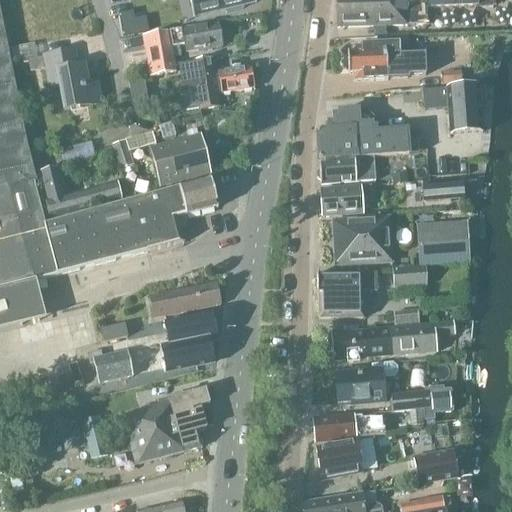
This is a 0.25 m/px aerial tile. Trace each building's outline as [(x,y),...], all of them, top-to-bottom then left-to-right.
[(252,4),(251,0),(191,0),(195,16),(252,4)] [(462,0),(336,0),(338,30),(425,26),(425,10),(463,9),(462,0)] [(0,289),(183,245),(176,220),(218,209),(210,182),(46,227),(26,156),(0,23),(0,289)] [(222,49),(217,25),(170,33),(173,49),(179,48),(184,47),(186,55),(222,49)] [(150,78),(176,74),(173,59),(171,49),(169,33),(143,38),(150,78)] [(404,58),(403,49),(407,48),(407,38),(386,39),(386,47),(352,48),(352,55),(348,56),(348,76),(353,76),(353,83),(389,82),(389,80),(408,79),(408,77),(426,76),(425,57),(404,58)] [(173,49),(171,49),(173,59),(180,58),(179,48),(173,49)] [(75,69),(72,52),(43,57),(43,60),(29,62),(31,73),(35,73),(35,74),(43,72),(43,71),(45,71),(48,83),(47,83),(48,90),(58,88),(63,113),(101,105),(97,84),(88,86),(84,67),(75,69)] [(212,61),(178,66),(187,114),(220,108),(217,94),(214,76),(212,61)] [(218,74),(221,94),(222,96),(253,91),(250,69),(218,74)] [(461,74),(441,75),(441,86),(461,85),(461,74)] [(486,129),(482,86),(450,89),(454,131),(486,129)] [(149,103),(146,87),(136,89),(139,105),(149,103)] [(328,132),(317,135),(319,163),(365,159),(407,156),(405,132),(379,134),(378,122),(378,121),(366,122),(365,112),(332,115),(333,122),(327,123),(328,132)] [(194,128),(185,130),(187,139),(196,137),(194,128)] [(160,189),(209,176),(199,138),(150,150),(160,189)] [(121,172),(133,167),(125,143),(113,147),(121,172)] [(65,165),(91,159),(87,146),(62,152),(65,165)] [(365,159),(319,163),(321,187),(375,183),(374,171),(366,172),(365,159)] [(65,197),(58,169),(37,175),(48,219),(119,201),(115,184),(65,197)] [(406,176),(392,177),(393,186),(407,184),(406,176)] [(424,205),(463,201),(462,184),(423,187),(424,205)] [(323,219),(332,219),(363,216),(363,210),(371,210),(370,193),(372,193),(371,189),(321,192),(323,219)] [(335,269),(393,265),(390,219),(332,223),(335,269)] [(419,269),(470,266),(467,224),(417,228),(419,269)] [(394,289),(427,286),(426,270),(393,272),(394,289)] [(364,320),(363,294),(377,294),(377,287),(376,287),(376,275),(316,276),(317,298),(319,298),(319,321),(364,320)] [(153,321),(220,307),(216,285),(149,299),(153,321)] [(395,328),(419,326),(418,313),(394,315),(395,328)] [(171,351),(218,343),(213,319),(166,327),(171,351)] [(334,363),(437,354),(435,338),(454,336),(453,325),(331,336),(334,363)] [(103,344),(127,338),(125,327),(101,332),(103,344)] [(215,368),(210,344),(163,352),(168,376),(215,368)] [(102,360),(101,353),(87,356),(89,366),(94,364),(99,386),(132,379),(127,354),(102,360)] [(395,367),(389,365),(365,367),(367,373),(335,377),(338,405),(361,403),(361,406),(386,404),(383,380),(395,379),(398,376),(398,369),(395,367)] [(420,393),(390,396),(392,412),(410,411),(411,410),(420,410),(423,409),(426,409),(427,421),(438,420),(437,414),(456,412),(454,390),(446,391),(446,388),(426,390),(426,393),(420,393)] [(168,399),(170,405),(182,454),(201,449),(197,433),(206,431),(201,412),(209,409),(204,390),(168,399)] [(135,466),(182,454),(170,405),(122,417),(135,466)] [(411,410),(410,411),(411,428),(421,427),(420,410),(411,410)] [(354,422),(353,417),(313,421),(315,445),(357,441),(385,436),(383,420),(354,422)] [(92,457),(108,453),(99,419),(83,423),(92,457)] [(82,429),(62,433),(64,448),(85,445),(82,429)] [(321,483),(363,477),(358,444),(316,450),(321,483)] [(418,486),(457,479),(452,452),(413,459),(418,486)] [(14,495),(23,492),(20,479),(10,481),(14,495)] [(363,506),(362,496),(302,505),(303,511),(383,511),(383,508),(378,504),(363,506)] [(422,511),(428,511),(447,509),(445,497),(421,500),(422,511)]
